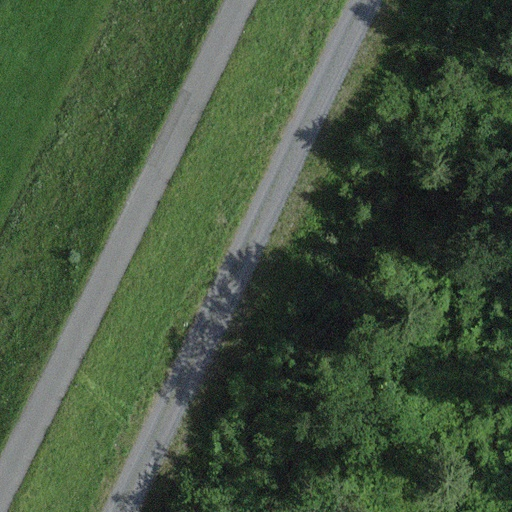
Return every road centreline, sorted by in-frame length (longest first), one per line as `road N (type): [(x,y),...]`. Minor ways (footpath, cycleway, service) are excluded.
road 1 (track): [(129,511),(379,0)]
road 2 (track): [(250,0),(0,511)]
